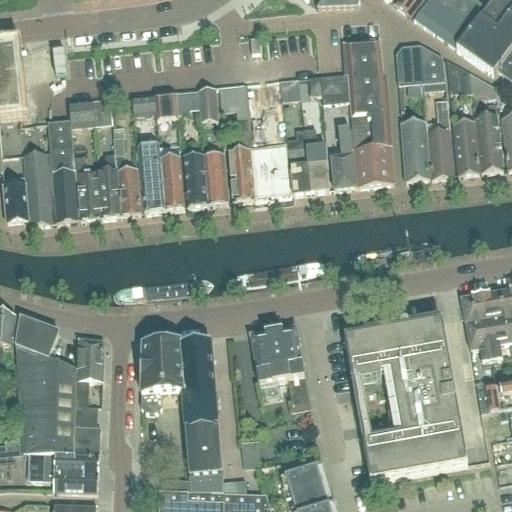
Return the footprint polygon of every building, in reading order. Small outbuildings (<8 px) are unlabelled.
[(325,0),(320,10),(317,16),(357,14),(360,6),(351,0),(325,0)] [(378,0),(391,9),(398,0),(378,0)] [(400,0),(393,10),(410,23),(427,0),(400,0)] [(439,0),(434,0),(415,26),(434,40),(455,11),(439,0)] [(439,0),(455,11),(460,4),(459,4),(462,0),(439,0)] [(493,82),(496,78),(511,56),(511,13),(497,1),(483,20),(483,19),(456,55),(493,82)] [(434,40),(456,55),(483,19),(460,4),(455,11),(434,40)] [(349,49),(342,49),(342,52),(344,82),(347,109),(348,109),(350,133),(349,133),(352,163),(356,195),(394,190),(385,82),(383,79),(381,62),(379,46),(373,47),(349,49)] [(423,91),(420,52),(402,54),(396,61),(398,92),(423,91)] [(443,65),(420,52),(423,91),(444,89),(443,65)] [(511,56),(496,78),(511,89),(511,56)] [(13,57),(0,58),(0,121),(20,119),(15,69),(13,57)] [(452,70),(446,67),(449,101),(473,100),(472,82),(456,73),(452,70)] [(344,82),(319,84),(321,102),(322,112),(347,109),(344,82)] [(495,94),(472,82),(473,100),(473,103),(487,102),(487,106),(496,105),(495,94)] [(316,84),(308,85),(310,103),(321,102),(319,84),(316,84)] [(280,88),(244,93),(248,123),(284,119),(280,88)] [(282,90),(283,107),(295,107),(294,90),(282,90)] [(229,158),(233,210),(254,207),(249,155),(251,154),(248,123),(244,93),(221,95),(222,119),(237,118),(239,157),(229,158)] [(221,95),(197,98),(199,116),(200,130),(218,128),(217,120),(222,119),(221,95)] [(176,100),(177,119),(189,119),(190,117),(199,116),(197,98),(176,100)] [(176,100),(155,102),(156,121),(157,128),(178,127),(177,119),(176,100)] [(155,102),(132,105),(134,123),(156,121),(155,102)] [(110,105),(90,107),(92,133),(112,131),(110,105)] [(92,133),(90,107),(68,110),(70,128),(71,134),(92,133)] [(427,141),(431,186),(453,184),(449,139),(447,107),(438,108),(441,139),(427,141)] [(451,121),(458,183),(479,181),(474,119),(451,121)] [(511,123),(501,125),(507,177),(511,176),(511,123)] [(477,128),(481,180),(503,178),(498,127),(477,128)] [(74,178),(73,160),(71,134),(70,128),(48,130),(52,179),(57,231),(79,229),(74,178)] [(422,128),(401,129),(404,166),(405,189),(426,187),(423,138),(422,128)] [(336,164),(330,165),(334,197),(356,195),(352,163),(349,133),(333,135),(336,164)] [(315,135),(303,136),(309,200),(329,198),(326,152),(317,153),(315,135)] [(296,146),(287,147),(287,151),(287,155),(292,202),(309,200),(303,136),(295,137),(296,146)] [(112,140),(116,174),(117,177),(121,224),(141,222),(137,175),(126,177),(122,139),(112,140)] [(145,221),(165,218),(160,166),(158,148),(138,150),(140,169),(145,221)] [(287,151),(251,155),(255,207),(292,202),(287,155),(287,151)] [(3,186),(7,230),(28,228),(21,155),(10,155),(13,185),(3,186)] [(80,159),(73,160),(74,178),(75,178),(80,229),(102,226),(99,175),(81,177),(80,159)] [(43,160),(23,161),(29,228),(30,234),(52,232),(47,172),(44,172),(43,160)] [(223,160),(203,162),(207,213),(227,210),(223,160)] [(207,213),(203,162),(183,163),(188,215),(207,213)] [(180,164),(168,165),(160,166),(165,218),(184,216),(180,164)] [(116,174),(99,175),(102,226),(121,224),(117,177),(116,174)] [(427,243),(349,257),(353,277),(431,263),(427,243)] [(329,260),(246,273),(250,292),(333,279),(329,260)] [(215,278),(131,288),(134,307),(217,297),(215,278)] [(511,296),(499,298),(508,350),(511,348),(511,296)] [(499,298),(480,302),(492,368),(502,367),(499,351),(508,350),(499,298)] [(480,302),(461,305),(465,330),(469,356),(480,355),(482,370),(492,368),(480,302)] [(0,317),(0,352),(10,353),(15,323),(0,317)] [(20,324),(15,353),(48,366),(49,365),(59,339),(20,324)] [(370,337),(369,337),(369,339),(345,344),(345,345),(352,385),(356,410),(359,423),(362,444),(366,467),(370,489),(468,473),(442,327),(439,327),(439,325),(437,325),(437,328),(430,329),(429,327),(428,327),(428,329),(412,332),(412,330),(410,330),(410,332),(398,334),(398,332),(396,333),(396,335),(380,338),(380,335),(378,336),(379,338),(371,339),(370,337)] [(257,378),(259,392),(288,387),(291,407),(288,407),(290,419),(308,415),(303,384),(296,336),(296,334),(294,334),(294,335),(252,342),(251,341),(249,342),(250,344),(257,378)] [(78,346),(76,375),(75,387),(74,413),(87,414),(88,388),(102,389),(104,349),(78,346)] [(188,487),(189,499),(210,500),(211,499),(223,500),(222,489),(223,489),(218,432),(217,432),(210,347),(180,350),(183,400),(184,419),(188,487)] [(161,401),(183,400),(180,350),(144,353),(141,416),(146,420),(157,420),(162,416),(161,401)] [(22,460),(29,460),(29,461),(99,462),(100,434),(96,434),(74,433),(74,413),(75,387),(76,375),(49,365),(48,366),(15,353),(22,460)] [(511,415),(511,390),(496,393),(488,395),(485,395),(489,419),(511,415)] [(96,434),(97,414),(87,414),(74,413),(74,433),(96,434)] [(241,450),(244,476),(258,474),(256,449),(241,450)] [(98,479),(99,462),(29,461),(28,478),(98,479)] [(328,511),(327,507),(332,505),(325,483),(320,485),(317,475),(281,485),(284,495),(282,496),(287,511),(328,511)] [(98,479),(28,478),(28,482),(32,489),(53,490),(52,499),(98,501),(98,479)] [(161,486),(161,498),(189,499),(188,487),(161,486)] [(210,500),(189,499),(161,498),(159,498),(159,511),(268,511),(266,502),(210,500)]
